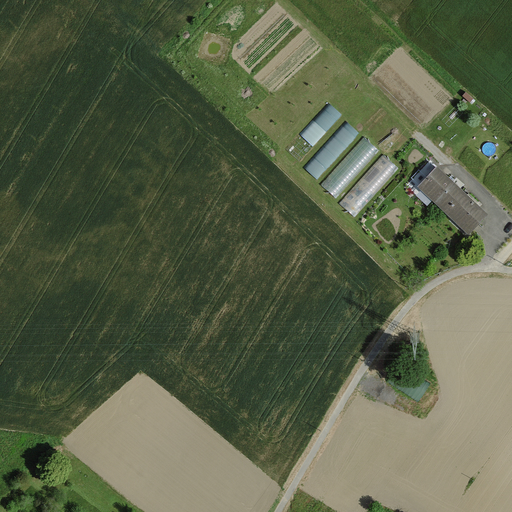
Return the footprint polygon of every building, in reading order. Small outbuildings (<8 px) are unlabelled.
[(333,103),(303,133),(316,145),(345,114),(333,103)] [(444,118),(452,126),(466,112),(458,104),(444,118)] [(319,177),(363,133),(351,122),(308,166),(319,177)] [(337,195),(381,150),(368,137),(324,182),(337,195)] [(343,202),(357,215),(402,167),(387,154),(343,202)] [(436,164),(416,185),(466,233),(486,212),(436,164)] [(411,394),(422,398),(428,383),(417,379),(411,394)]
